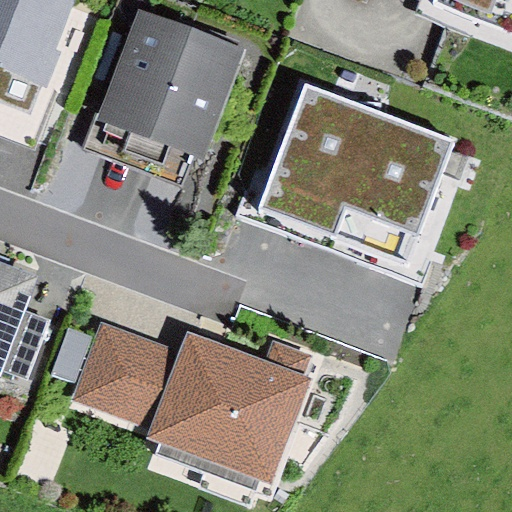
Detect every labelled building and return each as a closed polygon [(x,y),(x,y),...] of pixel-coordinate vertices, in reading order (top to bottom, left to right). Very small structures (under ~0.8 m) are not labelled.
[(0,0),(0,73),(45,91),(79,0),(0,0)] [(511,0),(442,0),(440,8),(511,33),(511,0)] [(245,54),(141,14),(97,125),(202,166),(245,54)] [(354,108),(307,90),(259,213),(335,242),(383,116),(379,106),(354,108)] [(455,144),(383,116),(335,242),(407,269),(455,144)] [(0,386),(5,373),(27,382),(49,323),(27,314),(40,282),(0,266),(0,386)] [(179,352),(101,323),(69,405),(149,435),(146,445),(270,492),(312,385),(301,381),(309,358),(275,345),(267,365),(186,334),(179,352)]
